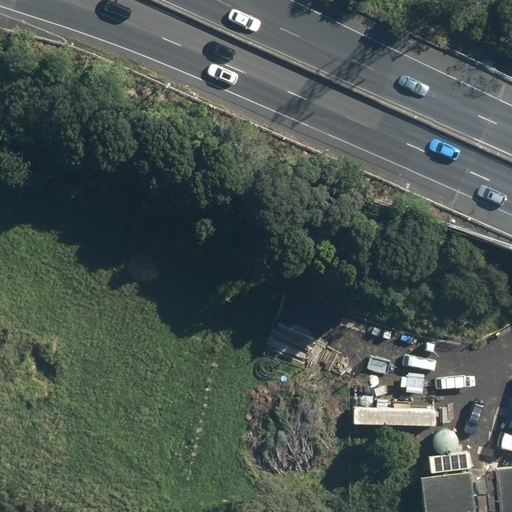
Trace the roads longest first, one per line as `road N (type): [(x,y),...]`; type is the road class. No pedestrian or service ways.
road 1 (primary): [(511,190),(68,0)]
road 2 (primary): [(232,0),(511,130)]
